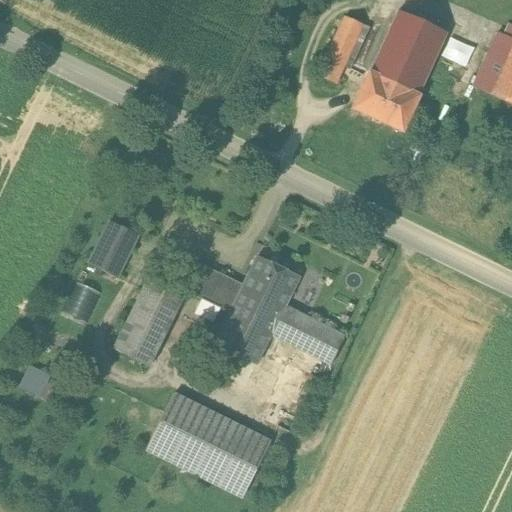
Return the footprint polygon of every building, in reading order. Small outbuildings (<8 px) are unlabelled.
[(446,35),(399,12),(384,43),(431,66),(446,35)] [(343,17),(316,77),(335,86),(344,67),(351,70),(369,29),(343,17)] [(505,25),(500,35),(511,40),(511,24),(511,28),(505,25)] [(511,40),(500,35),(495,33),(471,86),(511,104),(511,40)] [(431,66),(384,43),(353,107),(400,130),(431,66)] [(138,236),(109,222),(88,265),(116,279),(138,236)] [(299,279),(256,257),(242,286),(240,291),(282,312),(285,308),(299,279)] [(195,263),(181,291),(192,296),(206,268),(195,263)] [(242,286),(206,268),(192,296),(201,300),(219,309),(228,314),(240,291),(242,286)] [(147,279),(112,350),(148,368),(183,296),(147,279)] [(63,314),(86,324),(100,292),(77,282),(63,314)] [(282,312),(240,291),(228,314),(213,345),(255,366),(270,336),(282,312)] [(219,309),(201,300),(194,315),(212,324),(219,309)] [(344,337),(285,308),(282,312),(270,336),(330,366),(344,337)] [(30,367),(20,388),(38,397),(48,376),(30,367)] [(270,443),(173,395),(145,451),(242,499),(270,443)]
